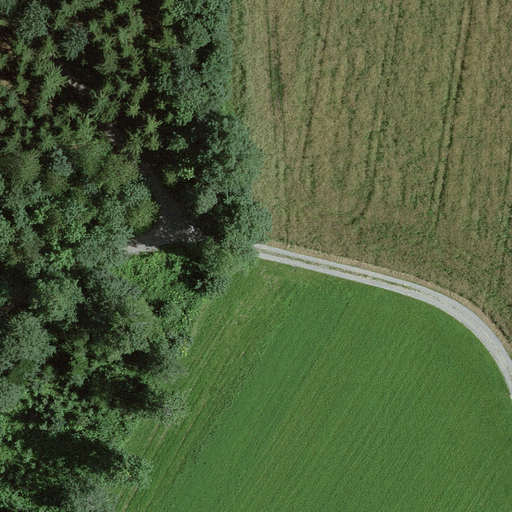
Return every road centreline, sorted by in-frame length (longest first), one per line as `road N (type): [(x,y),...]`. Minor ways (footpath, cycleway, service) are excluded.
road 1 (track): [(511,386),(499,352),(469,317),(186,236),(157,188),(2,0)]
road 2 (track): [(186,236),(93,257),(0,312)]
